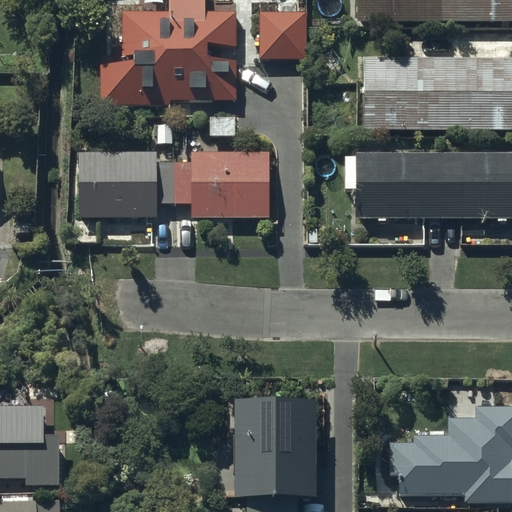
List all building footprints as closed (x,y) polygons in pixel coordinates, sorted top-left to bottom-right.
[(208,60),(235,56),(235,19),(204,19),(204,0),(169,0),(169,19),(122,19),(123,71),(100,71),(100,112),(177,112),(177,109),(236,107),(235,69),(208,72),(208,60)] [(511,0),(355,0),(356,30),(511,29),(511,0)] [(306,19),(259,18),(259,67),(306,67),(306,19)] [(511,69),(362,69),(361,138),(511,138),(511,69)] [(235,125),(209,125),(209,144),(235,144),(235,125)] [(83,166),(79,166),(79,226),(157,226),(157,212),(192,212),(192,226),(270,226),(270,160),(191,160),(191,171),(157,171),(157,161),(104,161),(104,158),(93,158),(93,161),(83,161),(83,166)] [(511,162),(343,163),(343,198),(353,198),(353,228),(376,228),(376,230),(384,230),(384,228),(496,228),(496,230),(505,230),(505,227),(511,227),(511,162)] [(0,488),(27,489),(26,495),(59,496),(58,445),(43,445),(43,415),(0,415),(0,488)] [(411,451),(387,451),(387,482),(396,482),(396,503),(462,504),(462,511),(509,511),(508,511),(511,511),(511,415),(474,416),(474,427),(446,428),(446,444),(411,444),(411,451)] [(313,511),(313,416),(234,416),(233,511),(313,511)]
